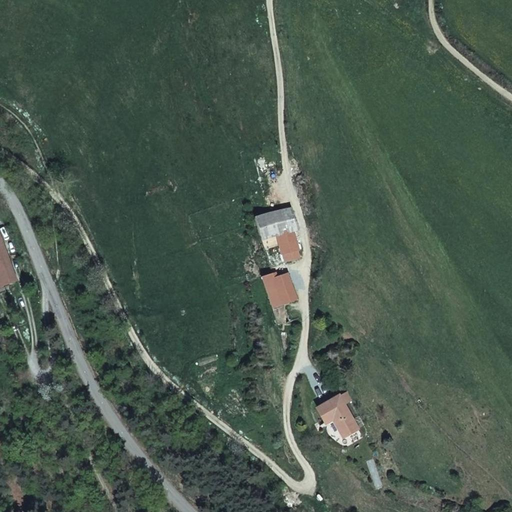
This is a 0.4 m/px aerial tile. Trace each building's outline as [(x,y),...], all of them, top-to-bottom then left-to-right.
[(284,233),(290,250),(306,243),(301,228),(307,226),(299,203),(262,216),(269,239),(284,233)] [(24,279),(8,232),(0,234),(0,285),(1,287),(24,279)] [(293,258),(306,252),(310,250),(307,242),(306,243),(290,250),(293,258)] [(282,309),(292,306),(281,276),(279,271),(268,276),(282,309)] [(292,306),(308,300),(295,271),(281,276),(292,306)] [(364,427),(347,393),(324,406),(332,421),(341,416),(351,435),(364,427)]
